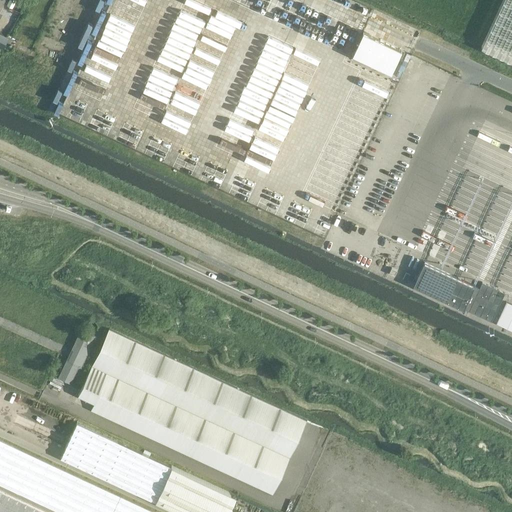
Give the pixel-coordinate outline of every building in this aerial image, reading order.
[(511,0),(503,0),(482,48),(511,61),(511,0)] [(0,44),(4,46),(9,35),(0,31),(0,44)] [(363,32),(352,54),(391,72),(402,50),(363,32)] [(312,228),(304,244),(315,249),(323,233),(312,228)] [(424,262),(413,284),(491,321),(504,293),(482,282),(479,288),(424,262)] [(511,328),(511,302),(507,300),(497,322),(511,328)] [(109,328),(90,369),(78,394),(94,402),(90,411),(271,496),(306,419),(109,328)] [(70,382),(71,381),(78,365),(81,367),(95,336),(81,329),(59,377),(70,382)] [(78,421),(61,456),(156,500),(180,511),(228,511),(237,495),(172,465),(78,421)] [(156,511),(0,439),(0,481),(65,511),(156,511)] [(0,511),(41,511),(33,508),(0,492),(0,511)] [(244,511),(273,511),(248,501),(244,511)]
